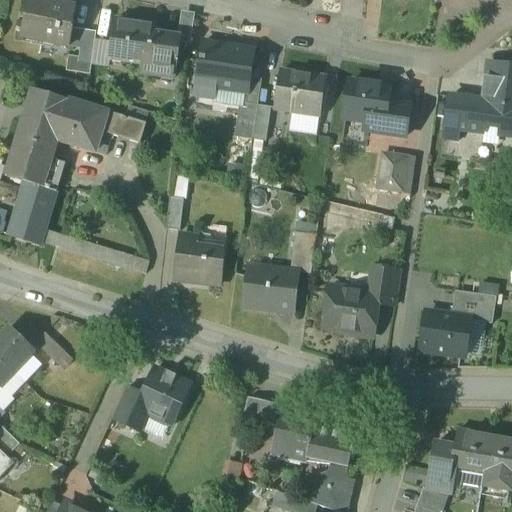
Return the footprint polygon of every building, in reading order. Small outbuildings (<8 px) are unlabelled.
[(76,10),(29,0),(21,39),(80,52),(83,32),(73,31),(72,30),(76,10)] [(157,28),(115,22),(109,59),(142,64),(140,76),(174,80),(180,39),(155,36),(157,28)] [(91,67),(96,34),(83,32),(80,52),(78,65),(91,67)] [(230,49),(203,44),(195,98),(214,101),(215,89),(248,94),(254,52),(242,50),(241,52),(229,51),(230,49)] [(511,69),(489,66),(487,82),(485,81),(483,98),(485,98),(485,103),(482,126),(485,126),(511,129),(511,69)] [(326,81),(280,74),(275,111),(320,118),(326,81)] [(390,91),(350,84),(344,121),(377,125),(375,137),(406,141),(410,114),(387,110),(390,91)] [(106,115),(33,92),(6,178),(25,184),(8,238),(40,248),(41,244),(45,232),(66,166),(51,161),(57,142),(106,157),(112,138),(140,146),(146,126),(106,114),(106,115)] [(485,103),(450,98),(445,130),(484,135),(485,126),(482,126),(485,103)] [(258,108),(244,106),(239,140),(253,142),(258,108)] [(271,110),(258,108),(253,142),(266,144),(271,110)] [(408,160),(383,156),(377,190),(403,194),(408,160)] [(184,201),(170,200),(166,231),(180,233),(184,201)] [(150,264),(45,232),(41,244),(146,276),(150,264)] [(316,238),(295,235),(291,269),(312,271),(316,238)] [(224,251),(197,247),(198,240),(179,238),(174,281),(193,283),(193,282),(220,284),(220,286),(221,286),(226,244),(225,244),(224,251)] [(297,275),(250,269),(245,309),(292,315),(297,275)] [(400,273),(375,269),(371,300),(378,301),(377,306),(394,309),(400,273)] [(350,294),(333,291),(329,294),(324,329),(354,333),(356,336),(370,338),(373,336),(377,306),(378,301),(371,300),(353,297),(350,294)] [(496,299),(478,297),(475,323),(492,326),(496,299)] [(470,322),(426,315),(421,352),(465,358),(470,322)] [(10,330),(0,340),(0,360),(14,374),(34,352),(10,330)] [(64,354),(45,335),(36,345),(55,364),(64,354)] [(0,387),(14,374),(0,360),(0,387)] [(165,376),(154,372),(143,396),(137,410),(148,415),(172,426),(190,388),(175,381),(177,378),(166,373),(165,376)] [(137,410),(143,396),(127,389),(112,421),(139,433),(148,415),(137,410)] [(276,406),(248,400),(242,427),(270,434),(271,427),(280,429),(283,414),(275,412),(276,406)] [(308,458),(315,428),(317,420),(284,412),(283,414),(280,429),(274,456),(307,463),(308,458)] [(315,428),(308,458),(331,463),(330,465),(348,469),(352,455),(353,455),(357,437),(315,428)] [(490,438),(457,433),(454,449),(435,446),(428,484),(449,488),(452,473),(456,474),(457,468),(484,473),(490,438)] [(511,442),(490,438),(484,473),(482,489),(511,493),(511,442)] [(330,490),(315,486),(311,505),(317,507),(330,511),(348,511),(356,482),(333,477),(330,490)] [(445,511),(449,502),(425,494),(418,511),(445,511)] [(311,505),(291,499),(286,511),(314,511),(317,507),(311,505)]
